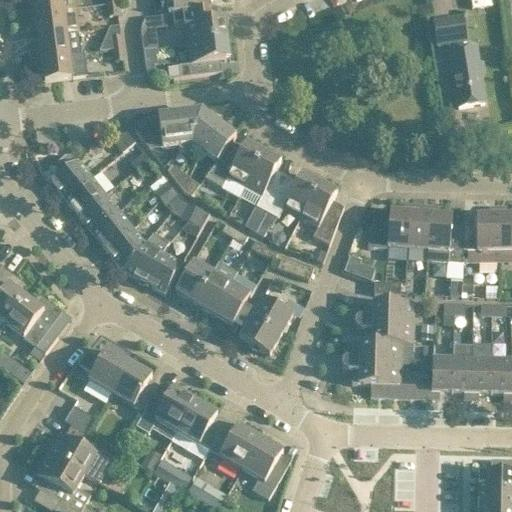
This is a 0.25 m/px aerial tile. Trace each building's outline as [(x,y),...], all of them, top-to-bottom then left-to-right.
[(33,0),(34,1),(28,2),(30,18),(64,13),(61,0),(33,0)] [(172,0),(174,18),(211,13),(210,5),(213,0),(172,0)] [(109,20),(118,19),(117,7),(108,8),(109,20)] [(64,13),(30,18),(33,34),(38,33),(39,39),(78,35),(76,11),(64,13)] [(186,29),(188,48),(228,43),(225,24),(215,25),(214,13),(211,13),(173,18),(174,30),(186,29)] [(476,51),(464,53),(463,45),(466,45),(462,21),(434,25),(438,49),(448,48),(458,111),(484,107),(476,51)] [(155,33),(141,34),(144,54),(157,52),(155,33)] [(34,47),(36,63),(70,59),(82,57),(78,35),(39,39),(40,46),(34,47)] [(112,41),(114,53),(122,52),(121,39),(112,41)] [(170,83),(173,83),(222,77),(220,65),(230,63),(228,43),(188,48),(190,68),(179,69),(168,71),(170,83)] [(115,65),(124,64),(122,52),(114,53),(115,65)] [(70,59),(36,63),(39,79),(44,78),(45,85),(45,86),(88,80),(86,67),(85,56),(82,57),(70,59)] [(154,69),(146,70),(147,78),(150,82),(155,81),(154,69)] [(201,114),(175,117),(179,149),(178,158),(189,156),(193,147),(201,114)] [(203,155),(222,129),(201,114),(193,147),(203,155)] [(144,126),(134,127),(135,135),(144,146),(161,143),(162,151),(179,149),(175,117),(158,119),(158,120),(143,122),(144,126)] [(203,155),(218,165),(230,149),(236,140),(222,129),(203,155)] [(108,139),(118,151),(123,157),(135,147),(130,141),(126,136),(108,139)] [(241,155),(230,149),(218,165),(205,183),(222,192),(227,182),(244,191),(264,156),(246,147),(241,155)] [(264,156),(244,191),(262,201),(256,211),(254,217),(256,223),(250,233),(256,237),(261,227),(267,216),(287,180),(276,175),(281,166),(264,156)] [(136,174),(149,164),(144,158),(131,168),(136,174)] [(92,182),(90,181),(78,165),(77,166),(72,159),(66,159),(57,166),(64,176),(51,186),(65,203),(92,182)] [(154,170),(149,164),(136,174),(142,180),(154,170)] [(176,185),(182,176),(172,169),(167,175),(176,185)] [(184,195),(192,183),(182,176),(176,185),(184,195)] [(267,216),(261,227),(271,233),(274,228),(278,222),(283,213),(301,222),(320,187),(302,177),(301,178),(302,178),(297,186),(287,180),(267,216)] [(106,200),(92,182),(65,203),(80,221),(106,200)] [(191,200),(200,189),(192,183),(184,195),(185,197),(191,200)] [(172,192),(167,186),(155,196),(160,202),(172,192)] [(320,187),(301,222),(318,231),(312,241),(321,246),(329,250),(344,212),(333,205),(337,197),(338,198),(338,197),(320,187)] [(177,199),(172,192),(160,202),(165,209),(178,199),(177,199)] [(120,218),(106,200),(80,221),(94,239),(120,218)] [(189,225),(196,211),(188,208),(182,222),(189,225)] [(368,252),(387,253),(388,253),(388,251),(408,253),(412,209),(403,208),(403,216),(390,215),(390,216),(375,215),(368,252)] [(408,253),(428,254),(432,210),(412,209),(408,253)] [(428,254),(427,265),(448,267),(447,281),(463,283),(463,282),(463,256),(463,228),(452,228),(452,220),(440,219),(440,211),(432,210),(428,254)] [(189,225),(196,229),(203,215),(196,211),(189,225)] [(476,228),(463,228),(463,256),(467,256),(468,259),(470,262),(472,265),(477,267),(499,266),(499,262),(498,262),(497,211),(489,212),(489,220),(476,220),(476,228)] [(506,211),(497,211),(498,262),(499,262),(511,261),(511,219),(507,219),(506,211)] [(135,236),(120,218),(94,239),(108,257),(135,236)] [(233,243),(237,235),(226,229),(222,236),(233,243)] [(243,249),(248,241),(237,235),(233,243),(243,249)] [(144,248),(135,236),(108,257),(122,275),(145,248),(144,248)] [(146,287),(162,258),(162,257),(165,251),(170,247),(153,237),(144,248),(145,248),(122,275),(146,287)] [(273,266),(277,259),(255,246),(251,253),(273,266)] [(316,254),(312,263),(323,267),(323,266),(327,258),(316,254)] [(146,287),(165,299),(182,269),(162,258),(146,287)] [(350,260),(345,275),(356,279),(360,268),(362,264),(350,260)] [(277,273),(290,278),(309,285),(314,273),(282,261),(277,273)] [(231,288),(230,287),(237,277),(218,265),(211,277),(212,277),(194,307),(214,319),(231,288)] [(212,277),(211,277),(193,266),(176,296),(194,307),(212,277)] [(0,322),(6,328),(26,301),(15,293),(21,285),(0,269),(0,322)] [(463,283),(463,295),(473,295),(473,282),(463,282),(463,283)] [(276,283),(273,290),(281,293),(284,286),(276,283)] [(450,285),(450,300),(461,301),(461,285),(450,285)] [(400,287),(390,287),(374,287),(374,299),(390,299),(400,299),(400,287)] [(231,288),(214,319),(233,330),(250,299),(231,288)] [(26,301),(6,328),(23,341),(22,341),(29,347),(45,359),(58,341),(49,335),(63,317),(44,302),(38,310),(26,301)] [(262,302),(239,343),(270,360),(293,320),(262,302)] [(414,307),(366,306),(366,327),(414,328),(414,307)] [(454,319),(454,308),(444,308),(443,319),(454,319)] [(465,320),(465,309),(454,308),(454,319),(465,320)] [(491,320),(492,310),(481,309),(481,320),(491,320)] [(510,310),(502,310),(492,310),(491,320),(502,321),(510,321),(510,310)] [(414,328),(366,327),(365,347),(365,348),(401,349),(413,349),(414,328)] [(421,328),(420,342),(432,343),(433,328),(421,328)] [(400,369),(401,349),(365,348),(365,347),(353,347),(352,368),(400,369)] [(473,350),(471,405),(479,405),(479,398),(491,398),(492,362),(492,348),(473,348),(473,350)] [(464,404),(471,405),(473,350),(453,349),(452,361),(451,397),(464,397),(464,404)] [(89,385),(106,395),(111,398),(130,367),(107,354),(102,363),(94,377),(89,385)] [(88,355),(80,369),(94,377),(102,363),(88,355)] [(451,397),(452,361),(432,360),(431,403),(439,404),(440,396),(451,397)] [(511,406),(511,362),(492,362),(491,398),(503,398),(503,405),(511,406)] [(134,410),(144,416),(144,417),(158,394),(147,388),(152,380),(130,367),(111,398),(134,411),(134,410)] [(427,391),(423,391),(400,390),(400,369),(352,368),(352,389),(371,389),(370,402),(426,403),(427,391)] [(22,371),(14,381),(24,389),(32,379),(22,371)] [(144,417),(144,416),(135,430),(148,438),(156,424),(177,436),(195,405),(173,392),(168,400),(158,394),(144,417)] [(195,405),(177,436),(178,437),(172,446),(204,464),(210,455),(223,432),(213,426),(218,418),(195,405)] [(74,411),(65,426),(77,433),(87,439),(96,424),(91,421),(74,411)] [(220,461),(242,474),(260,443),(238,430),(234,438),(223,432),(210,455),(220,461)] [(56,443),(47,457),(85,479),(98,487),(116,456),(87,439),(77,433),(70,444),(61,438),(58,444),(56,443)] [(260,443),(242,474),(259,484),(253,495),(268,504),(287,471),(277,466),(283,456),(260,443)] [(41,473),(38,479),(47,484),(41,494),(40,495),(67,511),(68,510),(70,511),(83,511),(86,509),(91,500),(77,493),(85,479),(47,457),(39,472),(41,473)] [(153,476),(159,463),(147,457),(140,469),(153,476)] [(479,476),(478,496),(511,497),(511,464),(491,464),(491,476),(479,476)] [(196,482),(188,496),(198,502),(207,488),(196,482)] [(170,486),(159,504),(168,509),(178,492),(170,486)] [(511,511),(511,497),(478,496),(478,511),(511,511)]
